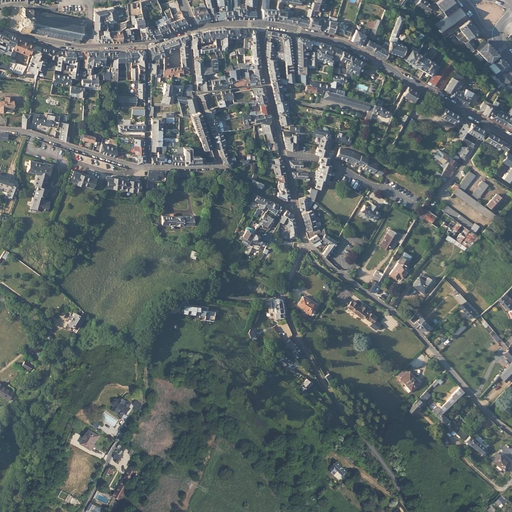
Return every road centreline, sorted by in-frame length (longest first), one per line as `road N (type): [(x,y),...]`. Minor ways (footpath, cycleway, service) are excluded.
road 1 (tertiary): [(83,511),(112,451),(145,407),(148,343),(162,311),(183,295),(282,292)]
road 2 (tertiary): [(304,242),(413,327),(511,432)]
road 3 (tertiary): [(412,511),(325,388),(282,292)]
road 4 (tertiary): [(291,27),(343,42),(511,140)]
road 5 (tertiary): [(0,129),(148,166)]
road 6 (residential): [(145,43),(148,166)]
